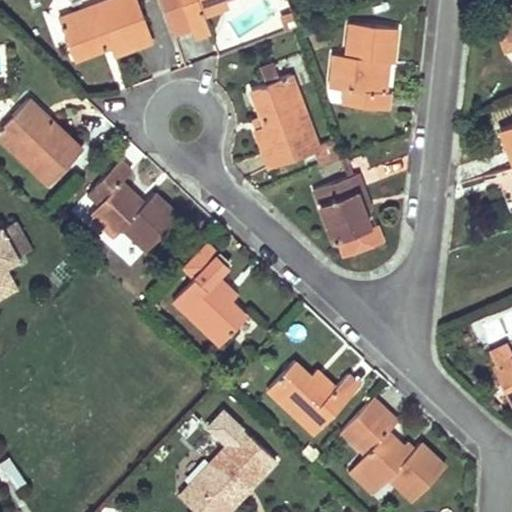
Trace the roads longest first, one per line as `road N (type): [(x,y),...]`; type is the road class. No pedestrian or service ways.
road 1 (residential): [(373,327),(419,254),(445,0)]
road 2 (residential): [(197,155),(373,327)]
road 3 (residential): [(502,465),(490,439),(373,327)]
road 4 (residential): [(210,146),(218,132),(209,103),(195,95),(166,104),(158,134),(181,155),(197,155)]
